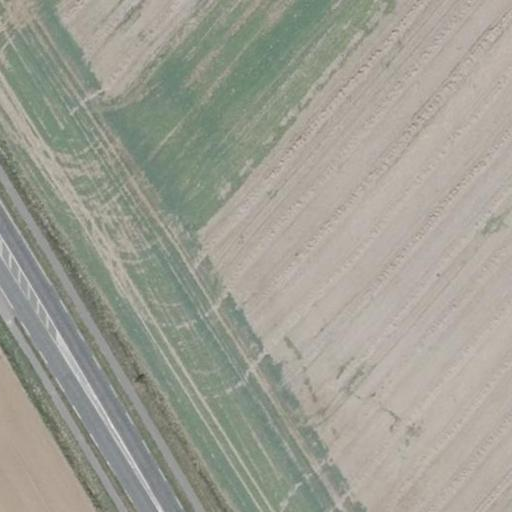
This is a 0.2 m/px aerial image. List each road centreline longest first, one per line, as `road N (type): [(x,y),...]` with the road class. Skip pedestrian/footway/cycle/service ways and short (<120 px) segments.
road 1 (tertiary): [(163,511),(0,216)]
road 2 (tertiary): [(0,266),(159,511)]
